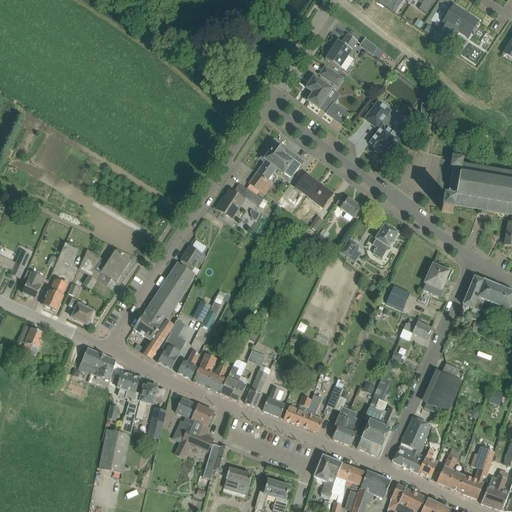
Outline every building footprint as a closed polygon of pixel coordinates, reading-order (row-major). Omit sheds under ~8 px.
[(389,9),(395,13),(398,7),(393,4),(389,9)] [(442,22),(468,39),(480,21),(454,5),(442,22)] [(424,23),(418,20),(414,25),(420,29),(424,23)] [(427,26),(423,32),(429,35),(433,30),(427,26)] [(352,51),(358,42),(348,35),(342,44),(338,42),(326,60),(340,70),(352,51)] [(511,57),(511,38),(502,53),(502,54),(504,52),(511,57)] [(365,39),(359,47),(372,57),(378,49),(365,39)] [(325,68),(320,75),(335,85),(340,78),(325,68)] [(314,78),(307,89),(313,93),(308,102),(319,109),(320,109),(327,114),(341,125),(348,116),(334,105),(325,100),(332,90),(314,78)] [(387,156),(400,140),(391,133),(393,130),(386,125),(391,117),(388,115),(391,112),(378,102),(365,120),(377,129),(378,128),(381,131),(371,144),(376,148),(375,149),(382,154),(382,153),(387,156)] [(428,117),(429,105),(422,104),(421,116),(428,117)] [(249,185),(260,192),(274,174),(271,172),(275,166),(292,178),(303,162),(275,141),(266,152),(261,160),(265,163),(249,185)] [(504,246),(511,247),(511,173),(462,165),(463,159),(453,157),(451,167),(454,168),(448,201),(444,200),(442,212),(453,214),(455,206),(479,210),(478,215),(485,216),(486,211),(511,215),(511,220),(511,222),(509,221),(509,222),(508,222),(504,246)] [(296,189),(323,208),(333,195),(322,187),(322,188),(319,186),(319,185),(306,175),(296,189)] [(217,210),(222,213),(232,220),(245,200),(230,191),(223,203),(221,202),(217,210)] [(259,207),(263,200),(250,192),(245,199),(259,207)] [(340,200),(337,204),(342,208),(341,209),(354,219),(361,209),(348,199),(345,204),(340,200)] [(315,232),(323,220),(318,217),(310,228),(315,232)] [(385,226),(373,246),(378,249),(374,255),(382,260),(389,248),(398,234),(392,231),(392,228),(388,225),(386,226),(385,226)] [(325,239),(328,233),(323,230),(319,235),(325,239)] [(350,240),(340,254),(349,260),(358,245),(350,240)] [(78,250),(65,244),(58,260),(71,266),(78,250)] [(182,262),(179,265),(191,273),(198,263),(201,265),(206,257),(190,247),(181,261),(182,262)] [(97,282),(98,283),(107,288),(112,279),(116,282),(117,283),(118,282),(117,282),(121,276),(122,276),(122,275),(126,269),(130,262),(130,263),(131,262),(116,252),(106,267),(99,263),(101,259),(88,251),(79,270),(97,281),(97,282)] [(31,256),(22,252),(11,275),(20,280),(31,256)] [(53,268),(57,260),(51,257),(47,265),(53,268)] [(151,360),(151,361),(172,330),(185,303),(180,300),(193,281),(195,276),(191,273),(179,265),(178,265),(178,264),(177,265),(175,269),(174,269),(174,270),(171,274),(171,275),(168,279),(167,280),(168,280),(165,284),(164,285),(161,289),(161,290),(158,294),(157,295),(158,295),(155,299),(154,300),(152,304),(151,304),(151,305),(148,309),(144,315),(133,331),(151,342),(142,354),(143,355),(151,360)] [(433,266),(431,271),(426,284),(423,291),(440,299),(444,291),(441,290),(445,279),(448,281),(453,271),(444,268),(443,271),(440,269),(440,267),(436,266),(434,267),(433,266)] [(29,297),(35,300),(41,287),(42,286),(45,279),(28,272),(24,280),(28,282),(22,294),(24,295),(29,297)] [(89,277),(84,286),(91,290),(96,282),(89,277)] [(475,278),(471,288),(463,306),(473,310),(469,318),(476,321),(485,301),(492,284),(484,281),(484,282),(475,278)] [(50,292),(49,291),(43,306),(45,307),(46,309),(49,310),(51,309),(57,312),(63,297),(62,297),(67,285),(56,279),(50,292)] [(511,292),(492,284),(485,301),(491,304),(488,312),(506,320),(508,313),(511,314),(511,292)] [(79,288),(72,285),(68,294),(75,297),(79,288)] [(394,306),(393,308),(402,312),(410,294),(394,287),(387,303),(394,306)] [(239,309),(243,300),(235,296),(231,305),(239,309)] [(85,306),(73,300),(69,307),(76,311),(72,318),(87,326),(90,325),(92,321),(91,318),(93,313),(84,309),(85,306)] [(193,319),(202,324),(211,307),(201,303),(193,319)] [(202,326),(209,330),(217,315),(210,311),(202,326)] [(431,330),(427,328),(417,323),(409,320),(407,325),(406,324),(403,331),(412,334),(412,335),(426,341),(431,330)] [(263,332),(266,327),(260,324),(257,329),(263,332)] [(22,352),(35,358),(45,335),(32,329),(22,352)] [(247,340),(254,344),(260,333),(253,329),(247,340)] [(165,351),(158,364),(171,371),(180,353),(186,342),(170,334),(162,349),(165,351)] [(102,355),(88,349),(79,371),(90,375),(92,371),(93,369),(91,369),(93,365),(97,367),(102,355)] [(184,361),(178,374),(177,374),(191,381),(198,368),(194,366),(200,356),(193,352),(187,363),(184,361)] [(259,355),(252,352),(248,362),(254,365),(259,355)] [(403,365),(406,358),(395,353),(392,360),(403,365)] [(97,377),(111,381),(116,362),(102,355),(97,367),(93,365),(91,369),(93,369),(92,371),(90,375),(97,377)] [(193,383),(206,389),(213,374),(211,372),(216,360),(206,355),(200,367),(193,383)] [(389,377),(395,363),(390,361),(384,375),(389,377)] [(206,389),(220,395),(227,380),(223,378),(228,365),(222,362),(216,375),(213,374),(206,389)] [(424,409),(435,414),(437,409),(448,414),(462,383),(460,382),(464,373),(446,365),(442,374),(440,373),(426,404),(424,409)] [(304,366),(300,376),(310,381),(315,371),(304,366)] [(233,367),(227,380),(220,395),(230,400),(241,377),(236,375),(238,370),(233,367)] [(251,391),(245,405),(256,409),(262,395),(260,394),(268,376),(259,372),(251,391)] [(108,430),(100,470),(124,474),(131,436),(141,396),(135,394),(140,379),(123,373),(118,389),(121,390),(119,397),(128,400),(127,403),(129,403),(120,432),(108,430)] [(241,377),(230,400),(239,403),(246,387),(245,386),(248,381),(241,377)] [(377,458),(378,459),(390,431),(390,430),(397,415),(388,411),(387,413),(384,412),(387,404),(381,402),(384,399),(390,384),(382,381),(365,420),(370,422),(358,450),(359,450),(377,458)] [(314,392),(316,386),(310,383),(307,389),(314,392)] [(371,395),(374,387),(366,384),(363,391),(371,395)] [(144,387),(138,414),(140,415),(141,411),(145,412),(147,404),(154,406),(154,403),(162,404),(165,392),(157,390),(158,388),(148,386),(148,388),(144,387)] [(327,407),(334,410),(340,397),(343,391),(336,387),(327,407)] [(284,393),(280,391),(274,389),(270,400),(268,399),(263,412),(281,419),(281,418),(280,418),(285,406),(279,404),(284,393)] [(497,400),(500,392),(492,390),(490,397),(497,400)] [(297,411),(289,407),(284,421),(301,428),(306,414),(311,401),(302,397),(297,411)] [(334,410),(340,413),(342,408),(343,408),(347,400),(346,400),(340,397),(334,410)] [(183,441),(188,430),(198,406),(182,399),(176,413),(187,418),(185,423),(184,422),(177,438),(183,441)] [(311,407),(310,407),(312,401),(311,401),(306,414),(301,428),(318,434),(323,421),(314,418),(318,410),(316,409),(317,406),(312,404),(311,407)] [(111,406),(108,420),(115,422),(119,408),(111,406)] [(203,438),(204,437),(208,428),(214,414),(198,406),(188,430),(203,438)] [(476,420),(480,415),(476,411),(471,416),(476,420)] [(159,412),(157,423),(162,424),(165,414),(159,412)] [(361,421),(355,418),(348,415),(347,419),(348,420),(342,435),(344,435),(340,443),(351,448),(351,447),(356,433),(356,432),(359,426),(361,421)] [(348,420),(347,419),(339,416),(335,426),(338,428),(333,440),(340,443),(344,435),(342,435),(348,420)] [(401,444),(416,451),(419,445),(423,447),(428,436),(424,434),(428,425),(413,418),(401,444)] [(190,445),(208,453),(213,441),(204,437),(203,438),(188,430),(183,441),(176,456),(184,460),(190,445)] [(206,469),(203,478),(211,481),(214,471),(215,472),(221,448),(214,445),(213,446),(212,449),(211,451),(206,469)] [(401,446),(400,446),(393,463),(418,475),(423,464),(428,466),(430,460),(426,458),(401,447),(401,446)] [(222,447),(221,448),(215,472),(228,475),(226,480),(249,487),(252,476),(236,471),(236,469),(224,466),(229,450),(222,447)] [(477,500),(479,496),(484,484),(481,483),(483,478),(486,479),(494,454),(480,448),(473,468),(478,469),(475,480),(470,479),(463,495),(477,500)] [(429,450),(426,458),(430,460),(428,466),(423,464),(418,475),(431,481),(431,480),(430,480),(438,464),(433,461),(434,459),(431,458),(434,452),(429,450)] [(436,483),(459,494),(463,495),(470,479),(465,477),(452,471),(457,460),(449,456),(437,483),(436,483)] [(323,457),(321,462),(314,478),(326,483),(321,494),(330,499),(332,493),(340,470),(342,465),(323,457)] [(342,465),(340,470),(332,493),(339,495),(336,503),(335,502),(332,511),(339,511),(344,497),(345,486),(347,482),(352,469),(342,465)] [(352,469),(347,482),(353,484),(351,490),(357,492),(364,473),(352,469)] [(481,505),(500,511),(501,511),(509,493),(503,490),(509,475),(500,472),(498,480),(492,477),(481,505)] [(367,473),(366,474),(358,495),(352,511),(364,511),(370,495),(384,500),(391,483),(367,473)] [(275,502),(274,505),(272,511),(285,511),(289,502),(286,501),(290,487),(268,481),(266,487),(262,485),(263,484),(262,484),(255,509),(262,511),(265,499),(275,502)] [(397,485),(397,486),(390,500),(390,503),(388,508),(395,511),(419,511),(426,499),(397,485)] [(511,511),(511,485),(509,493),(501,511),(511,511)] [(204,499),(206,492),(198,490),(197,497),(204,499)] [(348,511),(352,511),(358,495),(350,492),(344,511),(348,511)] [(450,511),(451,511),(428,500),(421,511),(450,511)]
